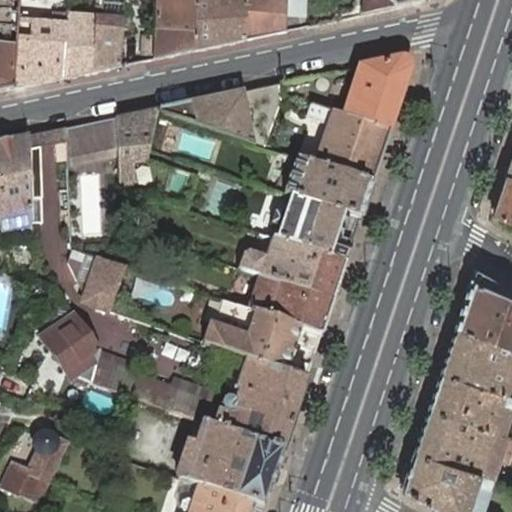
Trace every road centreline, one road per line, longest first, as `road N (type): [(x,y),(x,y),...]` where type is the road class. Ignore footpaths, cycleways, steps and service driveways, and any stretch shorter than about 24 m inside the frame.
road 1 (primary): [(474,18),(309,511)]
road 2 (tertiary): [(474,18),(0,117)]
road 3 (primary): [(353,491),(440,231)]
road 4 (primary): [(440,231),(511,16)]
